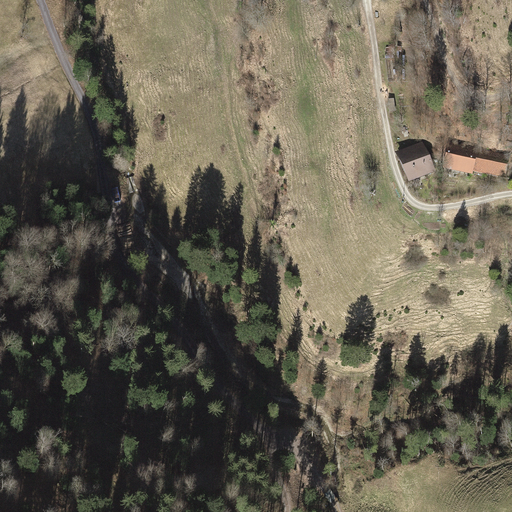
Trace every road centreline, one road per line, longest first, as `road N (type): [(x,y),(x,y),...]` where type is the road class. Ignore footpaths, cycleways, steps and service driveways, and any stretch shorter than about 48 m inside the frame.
road 1 (track): [(335,511),(319,490),(261,457),(112,254),(100,158),(40,0)]
road 2 (track): [(367,0),(391,155),(407,193),(420,205),(452,207),(511,193)]
road 3 (track): [(427,0),(463,92),(479,98),(511,90)]
